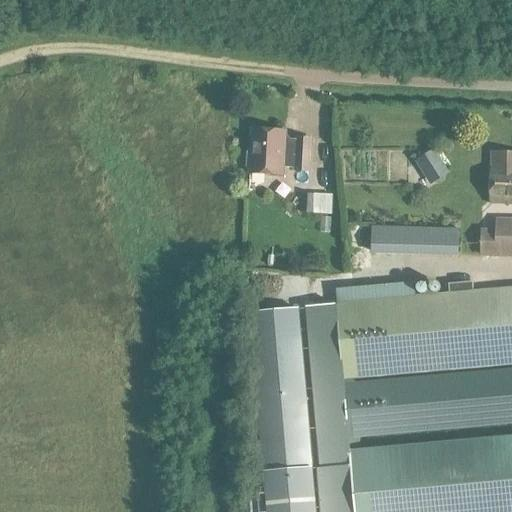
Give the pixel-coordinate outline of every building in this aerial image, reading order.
[(314,139),(286,138),(287,132),(252,130),(250,174),(284,176),(285,166),(295,167),(295,173),(312,174),(314,139)] [(423,182),(443,170),(430,147),(410,159),(423,182)] [(511,154),(493,154),(492,205),(511,205),(511,154)] [(315,213),(315,194),(316,193),(302,193),(301,212),(315,213)] [(511,219),(497,219),(496,240),(511,240),(511,219)] [(451,254),(451,228),(359,227),(359,253),(451,254)] [(511,289),(338,305),(345,379),(511,364),(511,289)] [(356,511),(352,452),(350,438),(345,384),(345,379),(338,305),(305,308),(323,511),(356,511)] [(268,511),(317,511),(300,310),(251,314),(268,511)] [(511,437),(352,452),(356,511),(511,511),(511,369),(345,384),(350,438),(511,423),(511,437)]
